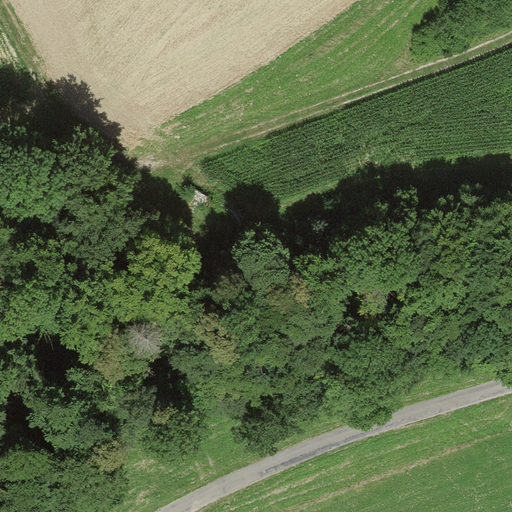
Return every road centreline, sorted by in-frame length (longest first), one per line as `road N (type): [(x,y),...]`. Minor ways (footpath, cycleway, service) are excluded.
road 1 (track): [(511,36),(201,151),(128,164),(75,124),(12,0)]
road 2 (unclassified): [(177,511),(374,425),(511,383)]
